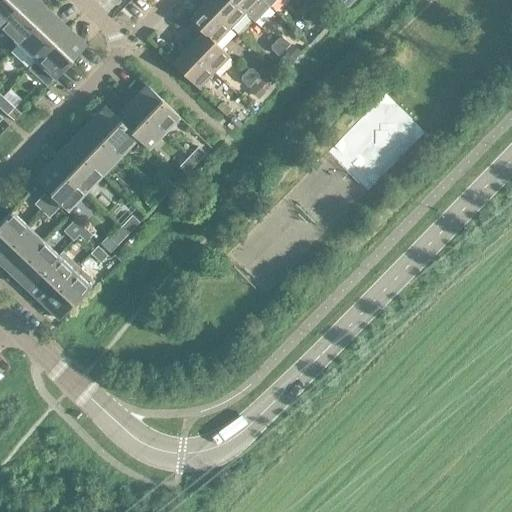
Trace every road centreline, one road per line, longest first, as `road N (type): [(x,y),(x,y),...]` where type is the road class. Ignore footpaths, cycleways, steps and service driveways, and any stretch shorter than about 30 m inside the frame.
road 1 (tertiary): [(511,159),(222,447),(178,457),(134,440),(13,326)]
road 2 (residential): [(0,177),(127,46)]
road 3 (residential): [(127,46),(219,132)]
